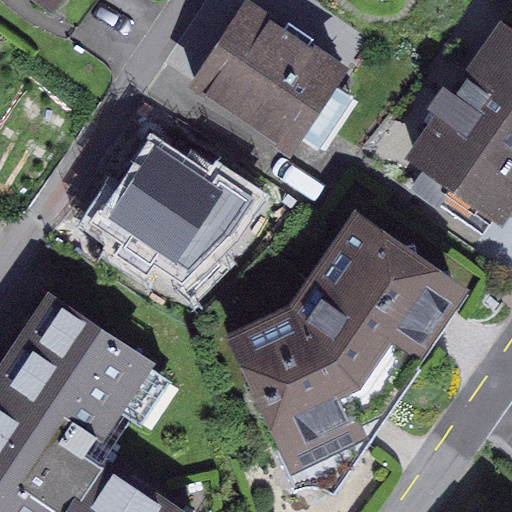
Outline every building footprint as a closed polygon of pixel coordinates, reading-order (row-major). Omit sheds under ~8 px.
[(22,0),(44,15),(55,0),(22,0)] [(340,82),(244,15),(182,102),(278,170),(340,82)] [(511,219),(511,38),(501,30),(403,171),(499,237),(511,219)] [(241,236),(143,168),(101,228),(200,296),(241,236)] [(348,232),(291,320),(251,337),(312,476),(380,447),(467,307),(348,232)] [(169,356),(67,285),(0,381),(0,511),(183,511),(101,455),(169,356)]
